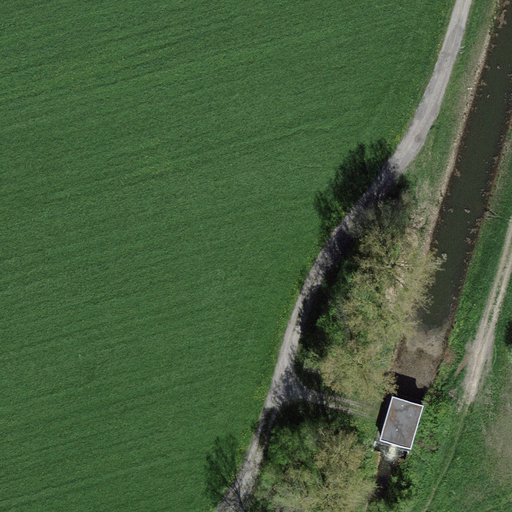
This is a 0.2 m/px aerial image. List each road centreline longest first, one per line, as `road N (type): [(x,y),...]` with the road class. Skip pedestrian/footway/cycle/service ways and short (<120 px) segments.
road 1 (track): [(245,511),(328,258),(435,122),(469,0)]
road 2 (track): [(511,246),(466,403)]
